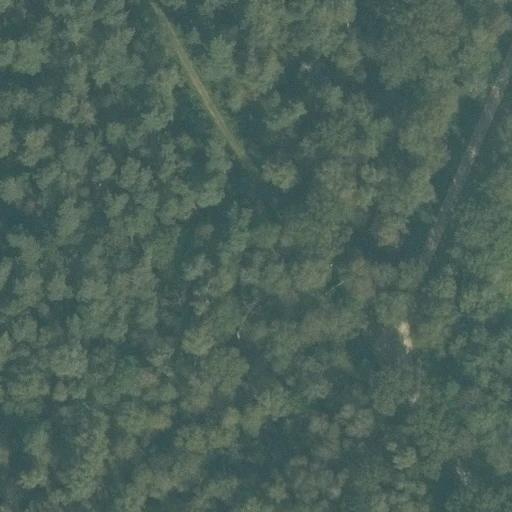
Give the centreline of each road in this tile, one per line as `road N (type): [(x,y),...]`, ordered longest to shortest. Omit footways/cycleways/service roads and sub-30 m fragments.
road 1 (track): [(152,0),(231,138),(351,284),(379,352)]
road 2 (track): [(379,352),(511,46)]
road 3 (track): [(490,511),(379,352)]
